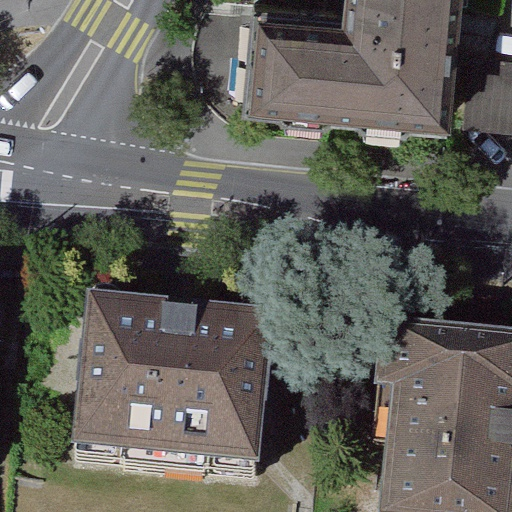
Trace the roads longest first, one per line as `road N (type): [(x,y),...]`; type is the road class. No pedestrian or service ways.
road 1 (tertiary): [(69,190),(511,246)]
road 2 (tertiary): [(69,190),(145,0)]
road 3 (tertiary): [(102,0),(30,93),(0,113)]
